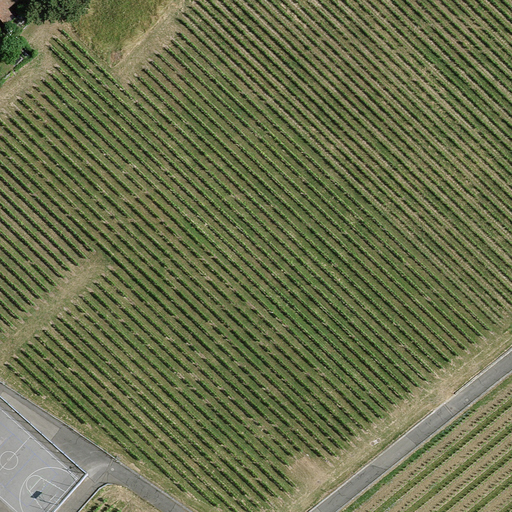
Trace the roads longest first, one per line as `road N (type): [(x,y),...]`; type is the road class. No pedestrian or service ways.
road 1 (residential): [(321,511),(511,364)]
road 2 (residential): [(172,511),(0,394)]
